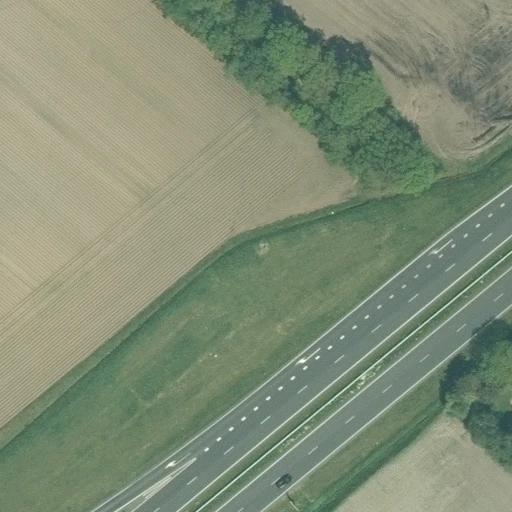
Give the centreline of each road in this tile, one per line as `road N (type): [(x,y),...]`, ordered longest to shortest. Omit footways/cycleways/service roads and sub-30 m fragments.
road 1 (trunk): [(241,511),(511,288)]
road 2 (trunk): [(511,219),(276,410)]
road 3 (trunk): [(276,410),(228,427),(109,511)]
road 4 (trunk): [(276,410),(155,511)]
